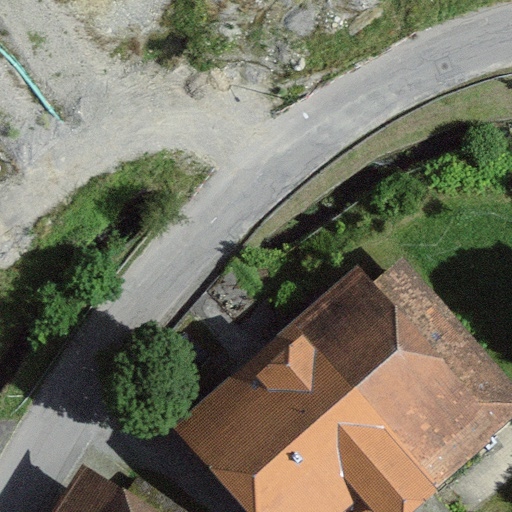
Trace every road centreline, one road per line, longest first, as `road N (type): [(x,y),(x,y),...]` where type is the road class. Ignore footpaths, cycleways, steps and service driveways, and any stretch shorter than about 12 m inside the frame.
road 1 (unclassified): [(12,511),(125,333),(180,263),(296,145),(366,95),(511,34)]
road 2 (unknown): [(267,173),(185,117),(132,112),(0,197)]
